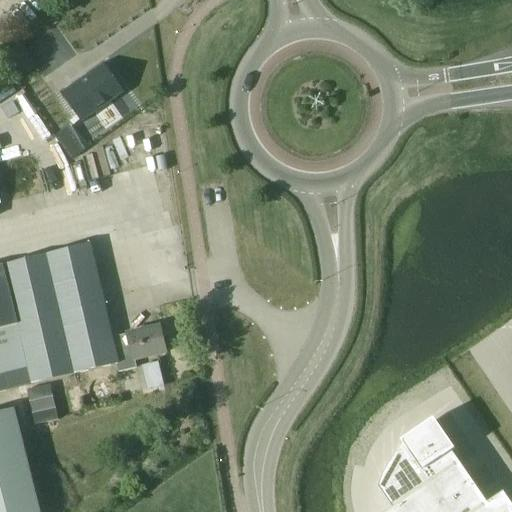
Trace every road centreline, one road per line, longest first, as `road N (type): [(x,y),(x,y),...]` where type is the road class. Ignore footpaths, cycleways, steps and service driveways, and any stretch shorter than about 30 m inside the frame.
road 1 (tertiary): [(262,511),(258,461),(266,431),(331,332),(338,269)]
road 2 (tertiary): [(283,37),(264,49),(240,85),(240,129),(265,166),(305,183)]
road 3 (motorway): [(511,64),(386,79)]
road 4 (motorway): [(391,117),(511,95)]
